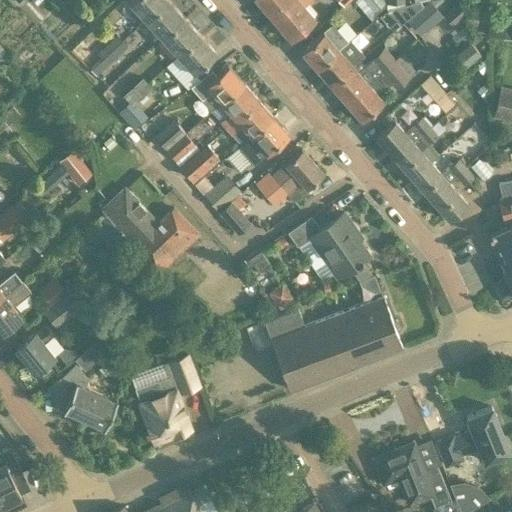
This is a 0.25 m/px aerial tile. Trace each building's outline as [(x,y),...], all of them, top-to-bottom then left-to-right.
[(135,28),(145,19),(165,0),(129,0),(129,1),(124,15),(135,28)] [(183,16),(168,0),(165,0),(145,19),(161,36),(183,16)] [(255,0),(271,17),(290,0),(255,0)] [(313,18),(297,0),(290,0),(271,17),(290,39),(313,18)] [(384,0),(362,0),(372,11),(384,1),(385,0),(384,0)] [(426,0),(405,18),(417,34),(441,14),(429,0),(426,0)] [(121,35),(130,27),(115,11),(106,19),(121,35)] [(511,15),(501,16),(502,37),(511,36),(511,15)] [(161,36),(177,54),(199,34),(183,16),(161,36)] [(301,51),(316,68),(347,41),(332,24),(301,51)] [(80,40),(70,48),(91,74),(126,47),(116,34),(91,53),(80,40)] [(215,52),(199,34),(177,54),(193,72),(215,52)] [(347,41),(316,68),(331,85),(353,66),(364,56),(349,39),(347,41)] [(462,68),(479,53),(469,42),(453,57),(462,68)] [(370,57),(356,69),(368,83),(382,70),(394,59),(383,46),(370,57)] [(409,77),(394,59),(382,70),(392,82),(396,87),(409,77)] [(192,88),(211,110),(242,83),(227,65),(216,75),(212,70),(192,88)] [(368,83),(356,69),(353,66),(331,85),(346,102),(368,83)] [(382,70),(368,83),(346,102),(361,119),(383,100),(378,95),(392,82),(382,70)] [(432,72),(420,80),(442,112),(453,105),(432,72)] [(131,85),(141,96),(151,87),(141,76),(131,85)] [(257,100),(242,83),(211,110),(226,127),(257,100)] [(511,85),(501,83),(494,110),(511,114),(511,85)] [(141,96),(131,85),(121,93),(128,101),(131,105),(133,103),(141,96)] [(272,117),(257,100),(226,127),(241,144),(272,117)] [(144,116),(133,103),(131,105),(128,101),(119,110),(133,126),(144,116)] [(413,123),(421,133),(430,125),(422,115),(413,123)] [(272,117),(241,144),(237,148),(252,165),(287,134),(272,117)] [(376,135),(394,156),(412,140),(394,119),(376,135)] [(185,133),(174,120),(156,136),(176,160),(193,145),(184,134),(185,133)] [(430,125),(421,133),(428,141),(438,133),(430,125)] [(412,140),(394,156),(412,178),(431,162),(440,154),(428,141),(421,133),(412,140)] [(181,165),(191,177),(217,155),(206,143),(181,165)] [(89,171),(71,148),(57,160),(75,182),(89,171)] [(270,176),(286,193),(293,201),(307,189),(306,188),(323,174),(301,149),(285,163),(270,176)] [(449,182),(457,175),(466,167),(458,158),(441,173),(431,162),(412,178),(430,198),(449,182)] [(474,175),(466,167),(457,175),(465,183),(474,175)] [(239,189),(226,174),(205,192),(218,207),(239,189)] [(511,217),(511,180),(497,183),(501,198),(499,199),(504,219),(511,217)] [(467,203),(449,182),(430,198),(449,219),(467,203)] [(160,268),(198,233),(173,206),(157,221),(125,186),(103,206),(160,268)] [(231,200),(219,211),(237,232),(249,222),(231,200)] [(0,240),(0,241),(23,221),(10,206),(0,214),(0,240)] [(338,276),(368,254),(351,230),(354,228),(343,212),(319,229),(310,216),(288,232),(297,245),(310,236),(318,247),(308,254),(318,267),(327,260),(338,276)] [(511,222),(488,234),(511,285),(511,222)] [(363,260),(351,267),(366,294),(378,287),(363,260)] [(0,280),(0,296),(3,295),(11,288),(21,280),(13,270),(0,280)] [(68,290),(55,275),(38,289),(50,305),(68,290)] [(3,295),(0,296),(0,329),(2,332),(21,317),(11,306),(30,291),(21,280),(11,288),(3,295)] [(70,290),(45,310),(56,325),(81,304),(70,290)] [(328,315),(348,366),(402,346),(382,294),(328,315)] [(348,366),(328,315),(303,324),(296,307),(262,320),(262,321),(268,336),(268,337),(287,389),(348,366)] [(43,341),(53,333),(47,325),(36,334),(34,331),(14,347),(33,370),(53,354),(43,341)] [(71,361),(87,370),(93,359),(78,350),(71,361)] [(188,426),(176,394),(199,384),(187,352),(160,362),(166,378),(136,389),(140,401),(139,402),(152,439),(171,432),(172,432),(188,426)] [(104,427),(117,399),(83,384),(86,379),(74,366),(47,389),(63,408),(104,427)] [(484,461),(509,450),(491,406),(466,416),(471,429),(454,437),(453,434),(436,441),(446,465),(463,458),(461,453),(478,446),(484,461)] [(434,506),(451,499),(437,463),(424,469),(413,442),(374,457),(384,481),(398,475),(409,502),(429,494),(434,506)] [(0,450),(0,504),(20,495),(11,478),(22,473),(8,446),(0,450)] [(218,511),(209,496),(198,502),(190,486),(136,511),(126,511),(123,505),(109,511),(218,511)] [(293,511),(321,511),(313,500),(293,511)] [(511,511),(511,500),(483,511),(511,511)]
